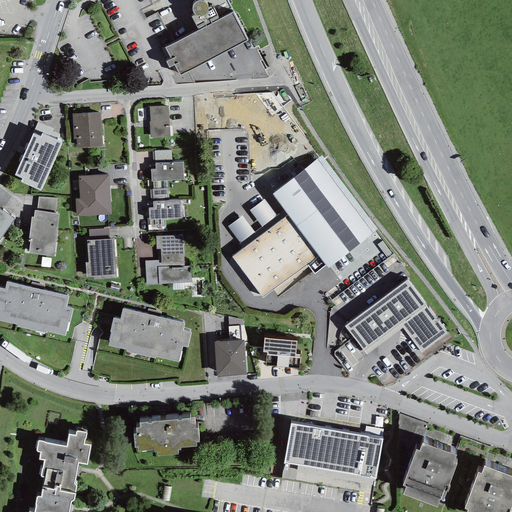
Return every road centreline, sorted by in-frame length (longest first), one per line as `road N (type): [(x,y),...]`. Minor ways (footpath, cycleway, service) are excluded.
road 1 (residential): [(0,358),(72,391),(309,381),(359,389),(511,443)]
road 2 (secondary): [(347,0),(496,312)]
road 3 (secondary): [(511,282),(480,233),(370,0)]
road 4 (trunk): [(356,129),(489,342)]
road 5 (residential): [(33,83),(60,96),(217,83)]
road 6 (trunk): [(300,0),(356,129)]
